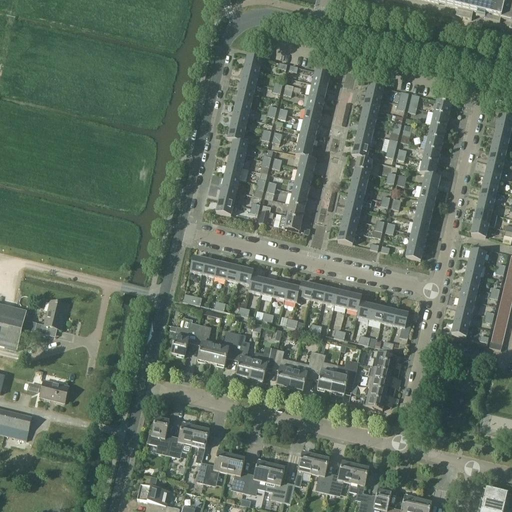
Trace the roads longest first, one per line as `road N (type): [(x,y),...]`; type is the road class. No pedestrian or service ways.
road 1 (residential): [(434,293),(179,233)]
road 2 (residential): [(397,446),(142,386)]
road 3 (residential): [(480,97),(260,45)]
road 4 (tertiary): [(179,233),(227,37),(236,27)]
road 5 (tertiary): [(511,70),(318,25)]
road 6 (track): [(0,263),(163,296)]
road 7 (tertiary): [(142,386),(179,233)]
road 8 (residential): [(397,446),(434,293)]
road 9 (residential): [(447,236),(480,97)]
